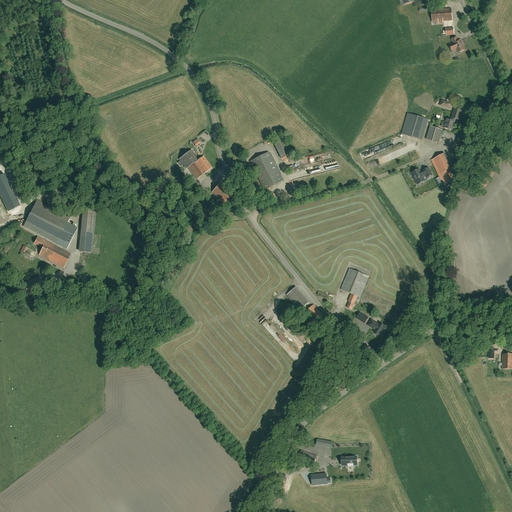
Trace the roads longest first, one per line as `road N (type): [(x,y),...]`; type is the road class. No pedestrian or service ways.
road 1 (unclassified): [(248,216),(233,195),(209,103),(193,74),(148,39),(60,0)]
road 2 (unclassified): [(248,216),(414,162),(508,99)]
road 3 (unclassified): [(264,480),(76,270)]
road 4 (track): [(65,196),(87,135),(64,77),(49,0)]
road 5 (unclassified): [(382,365),(333,323),(248,216)]
road 6 (unclassified): [(264,480),(321,408),(382,365)]
road 7 (unclassified): [(382,365),(456,317),(511,304)]
